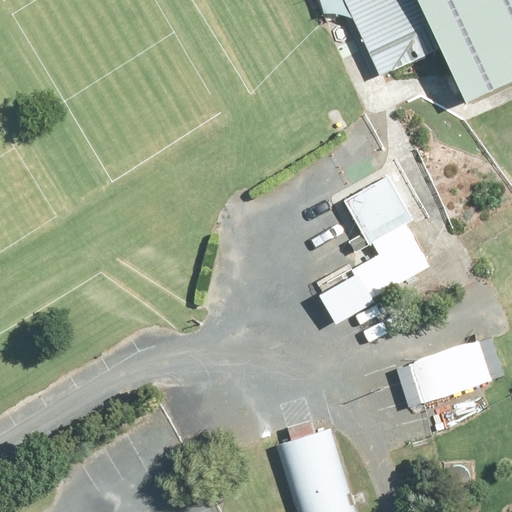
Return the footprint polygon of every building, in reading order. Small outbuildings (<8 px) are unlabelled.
[(511,0),(351,0),(380,62),(429,40),(456,98),(511,72),(511,0)] [(382,176),(339,200),(364,244),(367,242),(374,254),(372,256),(347,270),(349,273),(313,293),(330,323),(369,300),(368,298),(425,266),(400,222),(406,218),(382,176)] [(505,341),(495,323),(486,308),(453,327),(462,342),(472,360),(505,341)] [(396,356),(371,369),(409,442),(434,429),(417,397),(458,376),(444,350),(404,371),(396,356)] [(286,439),(273,442),(293,511),(355,511),(331,426),(310,432),(306,420),(282,427),(286,439)]
